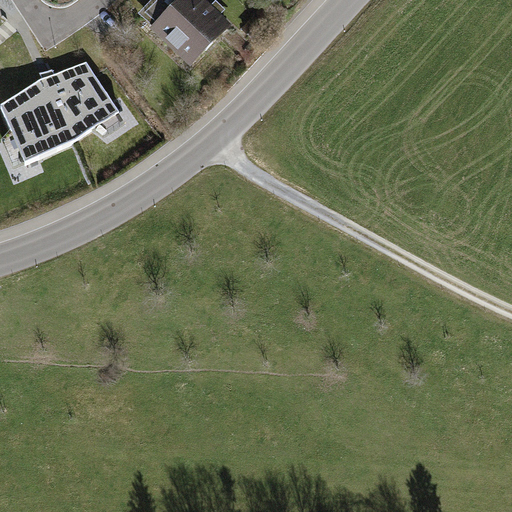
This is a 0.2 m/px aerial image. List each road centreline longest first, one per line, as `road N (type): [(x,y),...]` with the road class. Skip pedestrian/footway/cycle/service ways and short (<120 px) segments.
road 1 (tertiary): [(0,264),(185,163),(349,0)]
road 2 (track): [(211,141),(270,184),(511,311)]
